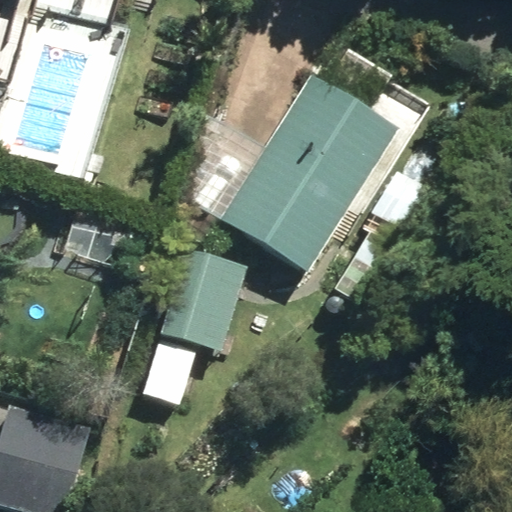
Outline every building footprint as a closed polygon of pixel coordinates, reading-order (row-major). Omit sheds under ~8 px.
[(223,216),(312,269),(402,124),(315,71),(273,141),(239,120),(194,192),(227,212),(223,216)] [(434,137),(406,160),(424,179),(450,155),(434,137)] [(392,242),(426,187),(401,170),(367,226),(392,242)] [(148,222),(106,213),(96,261),(138,270),(148,222)] [(184,243),(159,332),(224,349),(248,261),(184,243)] [(182,403),(196,352),(158,341),(144,392),(182,403)] [(0,457),(0,500),(40,511),(67,511),(93,425),(16,403),(0,457)]
